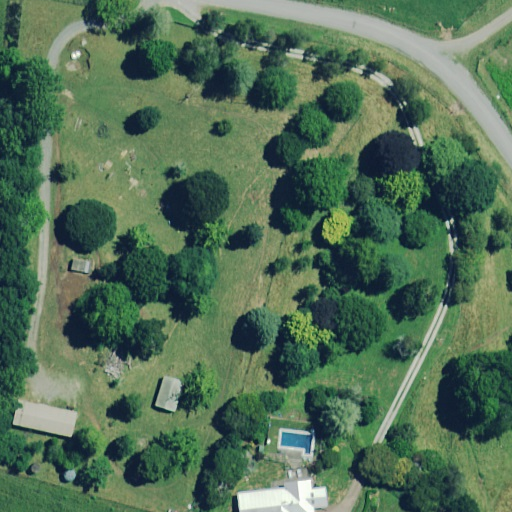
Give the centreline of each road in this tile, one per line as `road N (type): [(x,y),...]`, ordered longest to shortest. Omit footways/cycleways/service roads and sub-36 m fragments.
road 1 (unclassified): [(161,0),(316,19),(445,62)]
road 2 (unclassified): [(445,62),(511,168)]
